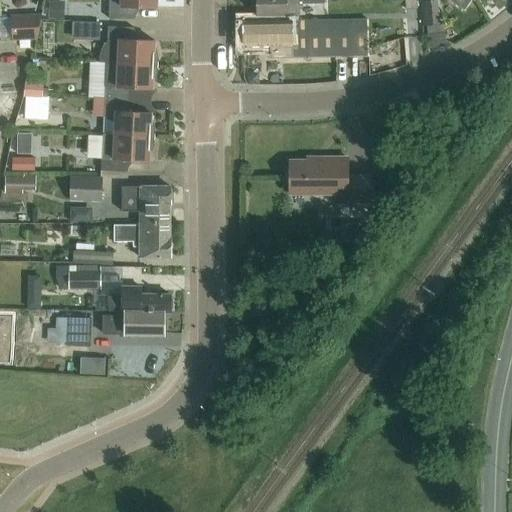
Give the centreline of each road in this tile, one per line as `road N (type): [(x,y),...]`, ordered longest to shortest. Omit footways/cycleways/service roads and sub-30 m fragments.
road 1 (unclassified): [(1,511),(42,470),(167,415),(199,372),(205,102)]
road 2 (residential): [(205,102),(293,102),(386,88),(440,70),(511,19)]
road 3 (tertiary): [(495,511),(511,358)]
